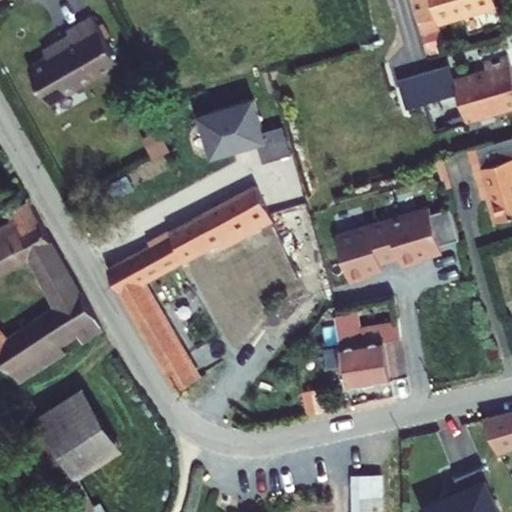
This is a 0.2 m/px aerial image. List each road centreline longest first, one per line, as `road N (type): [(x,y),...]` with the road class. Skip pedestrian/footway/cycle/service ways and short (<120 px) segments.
road 1 (residential): [(0,116),(153,383),(210,434),(262,442),(511,389)]
road 2 (unknown): [(454,182),(508,390)]
